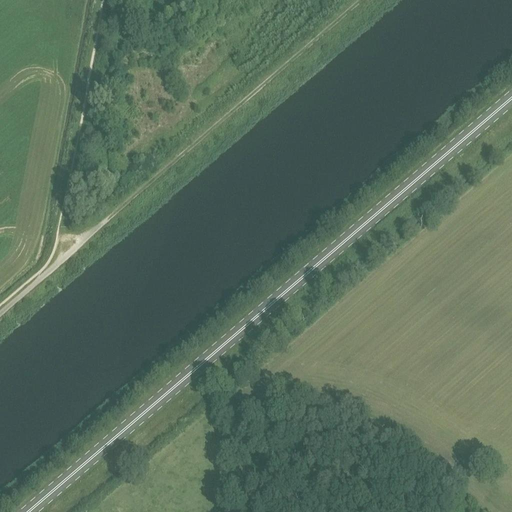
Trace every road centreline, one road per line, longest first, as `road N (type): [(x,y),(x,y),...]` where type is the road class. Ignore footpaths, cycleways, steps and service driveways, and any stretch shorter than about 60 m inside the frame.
road 1 (primary): [(30,511),(511,98)]
road 2 (track): [(0,312),(360,0)]
